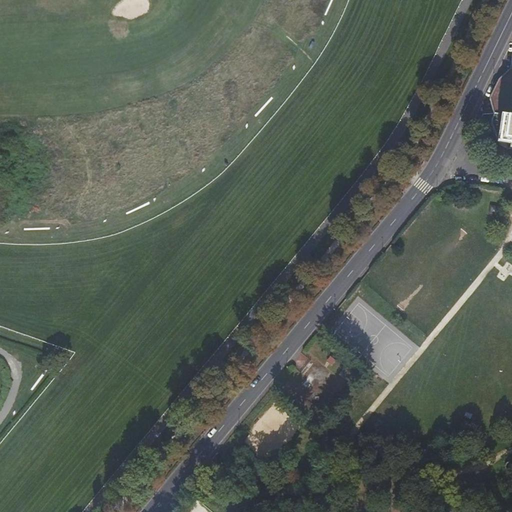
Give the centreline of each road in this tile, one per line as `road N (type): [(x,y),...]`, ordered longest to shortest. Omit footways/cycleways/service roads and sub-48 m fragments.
road 1 (secondary): [(148,511),(438,161)]
road 2 (secondary): [(438,161),(511,13)]
